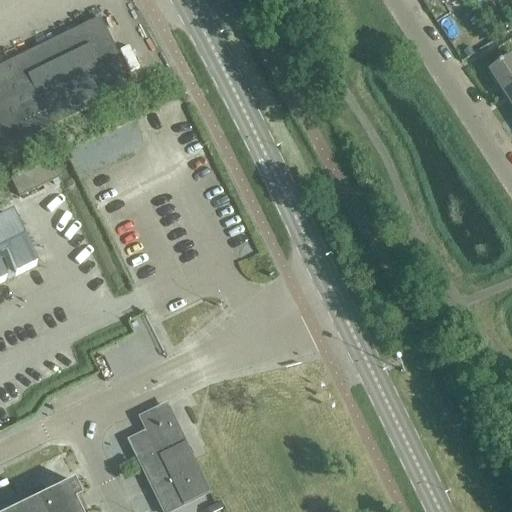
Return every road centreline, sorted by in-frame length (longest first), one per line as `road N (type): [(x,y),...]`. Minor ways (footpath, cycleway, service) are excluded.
road 1 (secondary): [(429,511),(177,0)]
road 2 (residential): [(511,183),(394,0)]
